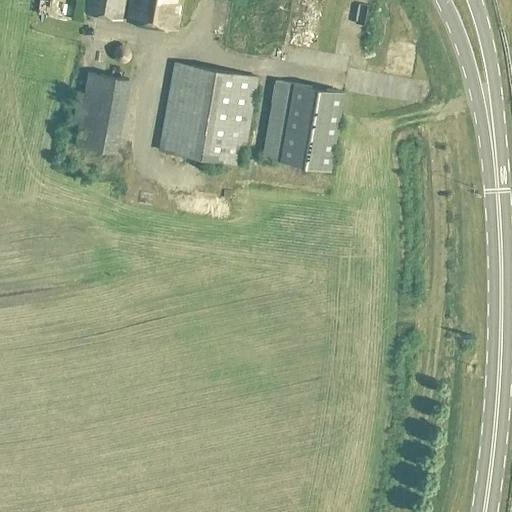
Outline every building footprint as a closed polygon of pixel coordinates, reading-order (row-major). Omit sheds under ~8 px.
[(178,29),(183,0),(88,0),(86,13),(123,19),(126,0),(131,0),(128,20),(178,29)] [(52,2),(51,17),(67,18),(68,4),(52,2)] [(243,162),(258,74),(175,60),(161,149),(243,162)] [(117,150),(129,78),(89,72),(85,91),(78,90),(73,122),(80,124),(77,143),(117,150)] [(330,169),(344,91),(277,79),(263,157),(330,169)] [(83,150),(78,170),(91,173),(95,152),(83,150)] [(280,175),(279,185),(301,186),(301,176),(280,175)]
